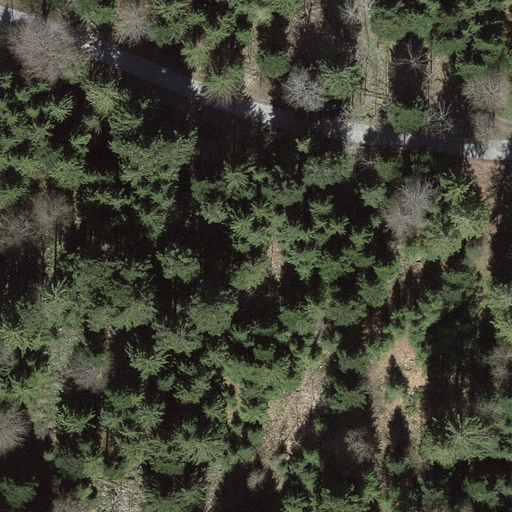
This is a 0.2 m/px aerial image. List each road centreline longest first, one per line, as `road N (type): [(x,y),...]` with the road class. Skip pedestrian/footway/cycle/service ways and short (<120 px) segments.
road 1 (unclassified): [(511,146),(358,134),(258,113),(0,16)]
road 2 (track): [(511,129),(436,103),(365,62),(321,20),(316,0)]
